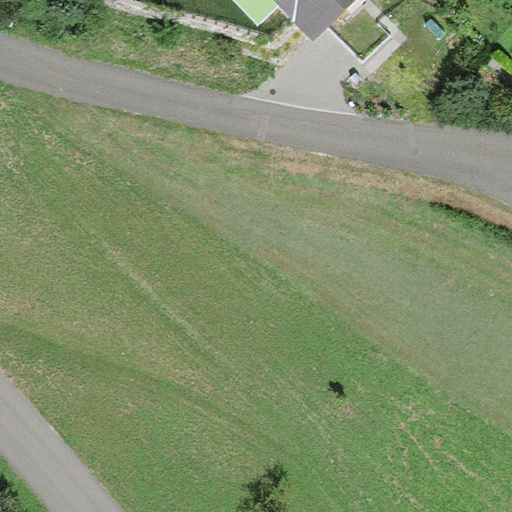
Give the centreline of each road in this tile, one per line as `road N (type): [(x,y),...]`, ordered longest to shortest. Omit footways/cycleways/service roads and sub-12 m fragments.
road 1 (residential): [(0,59),(378,140),(511,151)]
road 2 (tertiary): [(0,418),(80,511)]
